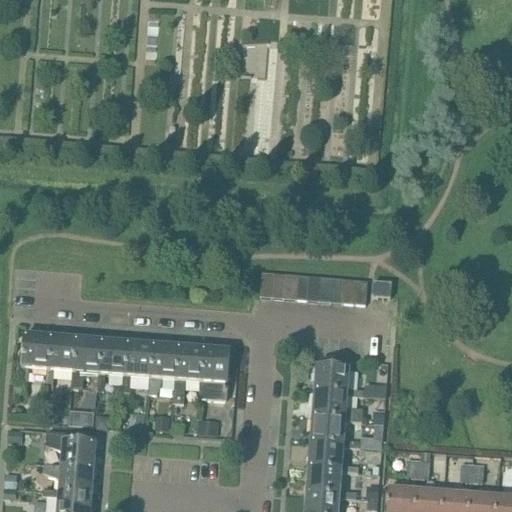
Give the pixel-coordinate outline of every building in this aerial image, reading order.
[(258,302),(270,303),(272,279),(260,278),(258,302)] [(272,279),(270,303),(282,304),(284,280),(272,279)] [(284,280),(282,304),(294,305),(296,281),(284,280)] [(296,281),(294,305),(305,306),(307,282),(296,281)] [(307,282),(305,306),(317,307),(318,283),(307,282)] [(318,283),(317,307),(329,308),(331,284),(318,283)] [(331,284),(329,308),(341,309),(343,285),(331,284)] [(343,285),(341,309),(352,310),(354,286),(343,285)] [(354,286),(352,310),(364,310),(366,286),(354,286)] [(371,287),(370,303),(389,304),(389,301),(390,288),(371,287)] [(19,374),(18,389),(13,389),(13,398),(21,398),(22,390),(26,390),(27,374),(46,376),(46,374),(47,374),(49,341),(23,339),(20,374),(19,374)] [(46,374),(46,376),(44,394),(50,395),(52,376),(71,378),(71,376),(72,376),(75,343),(49,341),(47,374),(46,374)] [(71,376),(71,378),(70,393),(77,394),(78,378),(97,380),(97,378),(98,378),(100,345),(75,343),(72,376),(71,376)] [(97,378),(97,380),(96,395),(102,396),(103,380),(122,382),(122,380),(123,380),(126,347),(100,345),(98,378),(97,378)] [(122,380),(122,382),(121,398),(128,399),(129,382),(147,383),(147,382),(148,382),(150,349),(126,347),(123,380),(122,380)] [(147,382),(147,383),(146,400),(153,400),(156,400),(162,385),(174,386),(174,384),(177,351),(150,349),(148,382),(147,382)] [(174,384),(174,386),(172,410),(182,411),(183,386),(198,387),(198,386),(199,386),(202,353),(177,351),(174,384)] [(198,386),(198,387),(197,403),(224,405),(228,355),(202,353),(199,386),(198,386)] [(316,364),(313,397),(314,397),(346,401),(362,403),(362,401),(363,396),(347,394),(347,385),(349,366),(316,364)] [(373,390),(372,401),(383,402),(384,391),(373,390)] [(313,397),(311,423),(344,427),(361,429),(362,416),(345,414),(346,401),(313,397)] [(372,416),(372,428),(383,429),(384,417),(372,416)] [(55,422),(55,423),(55,424),(56,425),(56,426),(57,427),(58,428),(59,428),(60,429),(61,429),(62,429),(63,429),(64,428),(65,428),(65,427),(66,427),(66,426),(67,426),(67,425),(67,424),(67,423),(67,422),(67,421),(67,420),(66,419),(66,418),(65,418),(64,417),(63,417),(62,417),(61,417),(60,417),(59,417),(58,417),(58,418),(57,418),(57,419),(56,419),(56,420),(56,421),(55,421),(55,422)] [(144,419),(135,419),(135,431),(143,431),(144,419)] [(78,433),(93,434),(94,421),(79,420),(78,433)] [(94,434),(108,435),(110,421),(95,420),(94,434)] [(169,421),(155,421),(154,435),(168,436),(169,421)] [(311,423),(309,449),(343,451),(343,452),(358,453),(359,446),(342,445),(344,427),(311,423)] [(216,441),(217,427),(197,425),(196,440),(216,441)] [(359,447),(359,454),(380,455),(382,430),(374,430),(372,443),(360,442),(359,447)] [(6,448),(20,449),(21,436),(7,435),(6,448)] [(47,451),(59,456),(58,471),(59,471),(59,472),(93,475),(95,449),(80,448),(81,440),(44,437),(43,451),(47,451)] [(309,449),(306,475),(340,477),(340,478),(356,480),(357,473),(340,471),(342,452),(343,452),(343,451),(309,449)] [(418,465),(417,484),(427,485),(429,458),(420,457),(419,465),(418,465)] [(405,483),(417,484),(418,465),(407,464),(405,483)] [(459,487),(470,488),(471,470),(460,469),(459,487)] [(57,484),(56,496),(58,497),(91,500),(93,475),(59,472),(59,471),(58,471),(42,470),(42,477),(43,477),(57,484)] [(471,470),(470,488),(481,489),(482,471),(471,470)] [(306,475),(304,500),(338,503),(354,505),(354,498),(338,497),(340,478),(340,477),(306,475)] [(4,479),(3,493),(15,494),(16,479),(4,479)] [(366,491),(365,504),(377,505),(378,492),(377,492),(366,491)] [(15,505),(15,494),(3,493),(2,504),(15,505)] [(386,511),(414,511),(416,496),(388,494),(386,511)] [(55,503),(54,511),(90,511),(91,500),(58,497),(56,496),(42,495),(41,502),(55,503)] [(416,496),(414,511),(441,511),(442,498),(416,496)] [(442,498),(441,511),(468,511),(469,500),(442,498)] [(304,500),(303,511),(336,511),(338,503),(304,500)] [(469,500),(468,511),(495,511),(496,502),(469,500)] [(511,511),(511,503),(496,502),(495,511),(511,511)]
